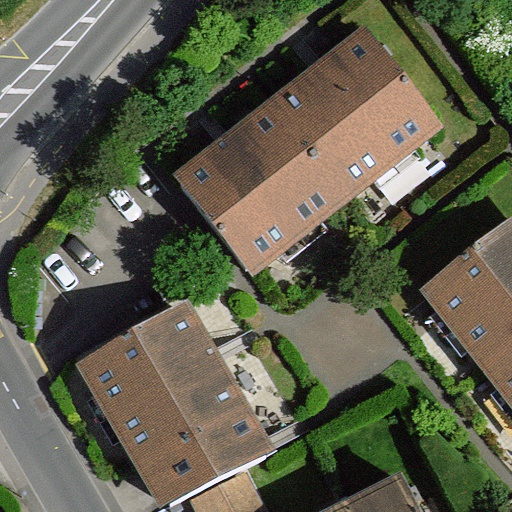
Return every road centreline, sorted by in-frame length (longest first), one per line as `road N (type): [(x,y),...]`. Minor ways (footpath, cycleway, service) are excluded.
road 1 (secondary): [(117,0),(0,113)]
road 2 (residential): [(78,511),(0,374)]
